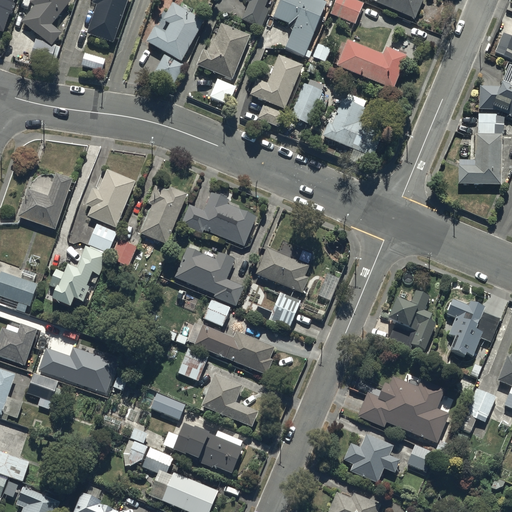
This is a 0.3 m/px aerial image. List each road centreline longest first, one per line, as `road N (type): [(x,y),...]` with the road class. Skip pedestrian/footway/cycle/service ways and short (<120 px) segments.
road 1 (tertiary): [(3,94),(162,125),(393,217)]
road 2 (residential): [(269,511),(393,217)]
road 3 (residential): [(393,217),(484,0)]
road 4 (tertiary): [(393,217),(511,266)]
